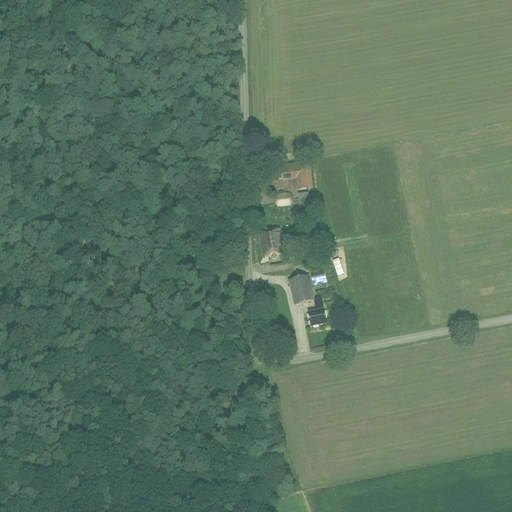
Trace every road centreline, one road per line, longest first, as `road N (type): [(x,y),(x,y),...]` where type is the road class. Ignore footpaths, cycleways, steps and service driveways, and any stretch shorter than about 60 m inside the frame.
road 1 (unclassified): [(511,318),(297,360),(259,348),(250,325),(241,0)]
road 2 (track): [(265,353),(258,373),(282,455),(263,475),(263,511)]
